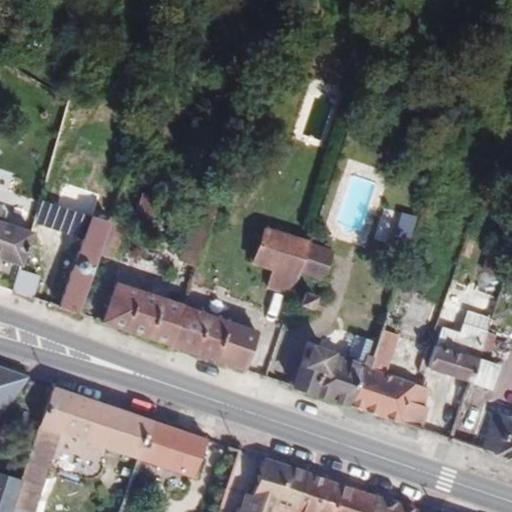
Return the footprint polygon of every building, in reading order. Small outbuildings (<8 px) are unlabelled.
[(88,225),(60,307),(82,315),(102,254),(112,224),(117,206),(58,187),(47,219),(74,229),(77,221),(88,225)] [(221,217),(224,208),(195,197),(192,206),(206,211),(221,217)] [(0,260),(19,267),(32,230),(4,221),(6,213),(5,209),(0,204),(0,260)] [(213,241),(221,217),(206,211),(198,234),(213,241)] [(112,224),(102,254),(117,260),(128,230),(112,224)] [(312,249),(312,245),(264,229),(252,263),(275,272),(269,292),(293,301),(294,297),(302,276),(312,249)] [(202,272),(213,241),(198,234),(186,267),(202,272)] [(335,256),(312,249),(302,276),(326,284),(335,256)] [(34,295),(38,277),(19,273),(16,290),(34,295)] [(116,284),(102,322),(177,347),(189,310),(183,308),(116,284)] [(294,297),(293,301),(292,303),(303,307),(304,301),(294,297)] [(304,301),(303,307),(303,310),(314,313),(314,312),(317,305),(317,302),(306,298),(304,301)] [(186,300),(183,308),(189,310),(192,303),(186,300)] [(317,305),(314,312),(326,315),(328,309),(317,305)] [(189,310),(177,347),(247,371),(256,334),(189,310)] [(493,335),(497,322),(475,315),(470,327),(493,335)] [(408,325),(385,316),(367,369),(355,407),(425,430),(438,393),(417,385),(393,376),(408,325)] [(484,363),(493,335),(470,327),(467,336),(449,330),(444,349),(484,363)] [(444,349),(441,348),(433,372),(476,386),(484,363),(444,349)] [(355,407),(367,369),(310,350),(298,388),(355,407)] [(484,363),(476,386),(500,394),(507,370),(484,363)] [(0,423),(28,379),(0,369),(0,423)] [(155,421),(55,388),(14,511),(32,511),(57,435),(141,462),(155,421)] [(487,451),(511,460),(511,418),(499,414),(487,451)] [(213,441),(155,421),(141,462),(202,480),(213,441)] [(224,511),(246,452),(237,448),(220,482),(209,511),(224,511)] [(277,511),(279,508),(288,511),(297,511),(308,472),(265,457),(254,499),(265,505),(263,511),(277,511)] [(330,511),(340,483),(308,472),(297,511),(330,511)] [(0,511),(14,511),(22,490),(0,482),(0,511)] [(367,511),(373,494),(340,483),(330,511),(367,511)] [(373,494),(367,511),(418,511),(419,509),(373,494)]
